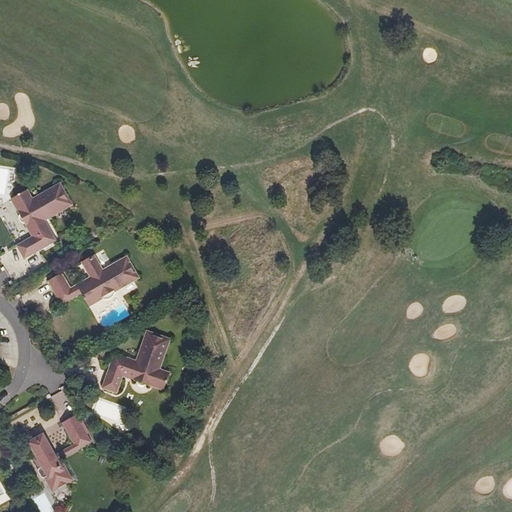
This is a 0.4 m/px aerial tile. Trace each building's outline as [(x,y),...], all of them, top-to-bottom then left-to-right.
[(46,243),(52,240),(40,217),(45,214),(48,219),(56,215),(55,213),(66,207),(67,208),(73,205),(60,183),(54,187),(55,188),(45,193),(45,192),(33,199),(27,190),(11,199),(32,237),(17,245),(24,259),(48,246),(46,243)] [(46,243),(48,246),(56,241),(45,221),(48,219),(45,214),(40,217),(52,240),(46,243)] [(82,294),(89,307),(104,299),(103,298),(114,291),(115,292),(123,288),(122,287),(133,280),(134,281),(140,278),(127,256),(122,260),(122,261),(113,266),(112,265),(103,270),(94,255),(82,262),(91,278),(93,282),(79,290),(82,294)] [(49,281),(62,305),(75,298),(71,289),(62,274),(49,281)] [(71,289),(75,298),(82,294),(79,290),(93,282),(91,278),(71,289)] [(141,366),(116,357),(114,364),(111,363),(102,388),(116,393),(123,376),(163,391),(169,373),(160,370),(164,356),(163,356),(167,345),(168,346),(170,340),(147,331),(145,338),(146,338),(142,350),(140,350),(137,358),(143,360),(141,366)] [(114,353),(111,363),(114,364),(116,357),(141,366),(143,360),(137,358),(136,361),(114,353)] [(52,394),(54,406),(67,404),(65,392),(52,394)] [(62,423),(75,445),(77,450),(91,442),(76,415),(62,423)] [(37,437),(28,442),(37,458),(34,459),(39,469),(38,471),(42,477),(44,478),(51,489),(57,486),(58,488),(67,483),(66,481),(71,478),(61,459),(58,461),(55,455),(45,437),(39,440),(37,437)] [(58,461),(61,459),(77,450),(75,445),(55,455),(58,461)]
